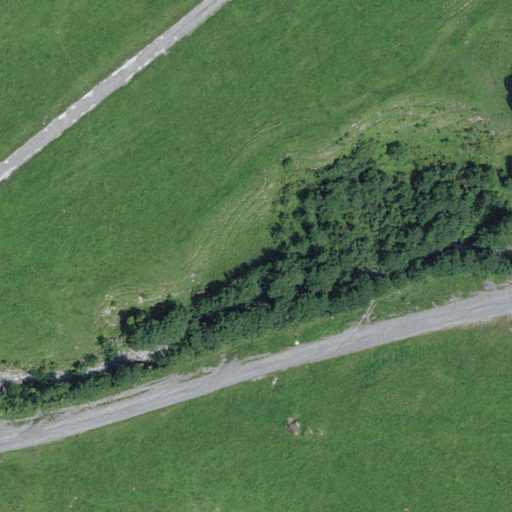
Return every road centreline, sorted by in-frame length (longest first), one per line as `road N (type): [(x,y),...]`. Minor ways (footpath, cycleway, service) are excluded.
road 1 (track): [(0,442),(511,299)]
road 2 (track): [(216,0),(0,175)]
